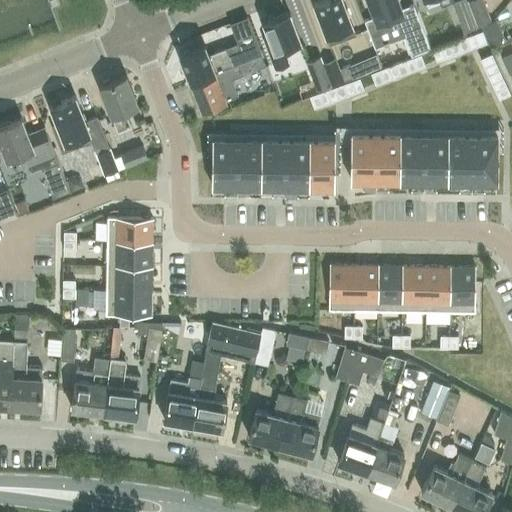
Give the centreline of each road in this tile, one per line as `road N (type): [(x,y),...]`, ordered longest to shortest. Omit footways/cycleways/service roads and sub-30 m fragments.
road 1 (unclassified): [(382,511),(209,461),(0,436)]
road 2 (residential): [(511,256),(498,239),(474,232),(193,233),(183,223),(180,190)]
road 3 (primary): [(237,510),(118,488),(0,480)]
road 4 (residential): [(180,190),(111,191),(0,237)]
road 5 (residential): [(180,190),(177,139),(136,35)]
road 6 (unclassified): [(0,89),(136,35)]
